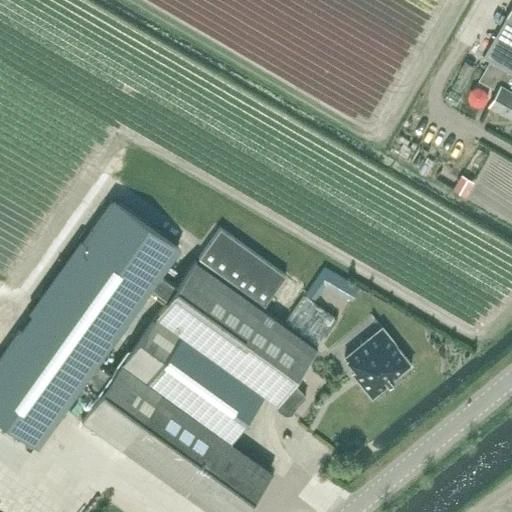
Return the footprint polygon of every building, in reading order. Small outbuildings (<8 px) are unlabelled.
[(491,61),(480,79),(497,88),(490,103),(511,115),(511,8),(485,56),(491,61)] [(465,61),(459,71),(468,76),(474,66),(465,61)] [(462,175),(454,188),(466,195),(474,182),(462,175)] [(112,200),(0,356),(0,420),(36,446),(86,379),(102,390),(114,374),(97,362),(150,289),(166,301),(177,286),(160,275),(179,248),(112,200)] [(204,212),(199,220),(213,230),(219,222),(204,212)] [(220,229),(199,258),(263,304),(284,275),(220,229)] [(102,390),(81,419),(210,511),(241,511),(271,470),(230,441),(264,394),(276,403),(276,409),(284,414),(290,413),(291,413),(297,404),(305,396),(292,382),(293,382),(317,347),(195,260),(177,286),(166,301),(114,374),(102,390)] [(353,349),(363,361),(351,371),(371,396),(411,364),(381,326),(353,349)] [(322,463),(335,443),(321,434),(308,454),(322,463)]
